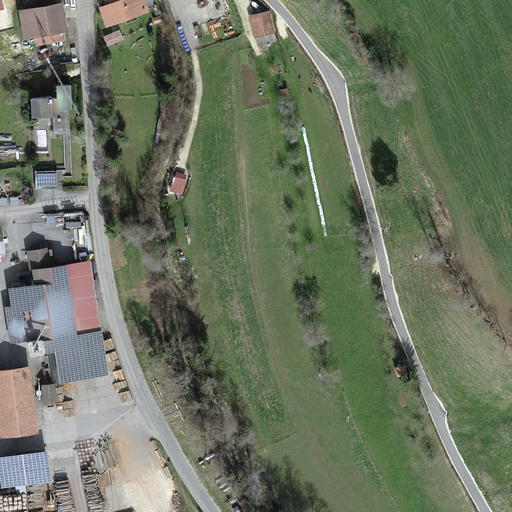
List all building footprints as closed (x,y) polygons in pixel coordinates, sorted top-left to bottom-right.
[(38,8),(19,11),(24,38),(36,35),(37,44),(65,39),(63,31),(68,30),(63,4),(59,4),(58,0),(38,0),(37,0),(38,8)] [(102,0),(104,8),(98,10),(103,28),(143,17),(138,0),(102,0)] [(263,15),(248,20),(255,40),(270,35),(263,15)] [(67,137),(66,89),(53,90),(53,103),(29,103),(29,121),(54,120),(54,137),(67,137)] [(55,176),(35,176),(35,188),(55,188),(55,176)] [(31,290),(7,292),(9,310),(4,311),(7,341),(95,331),(88,267),(49,271),(47,255),(28,257),(31,290)] [(99,335),(45,345),(52,385),(107,375),(99,335)] [(25,371),(0,373),(0,438),(33,434),(25,371)] [(52,387),(40,388),(41,408),(53,407),(52,387)] [(21,459),(0,461),(0,489),(23,487),(21,459)]
